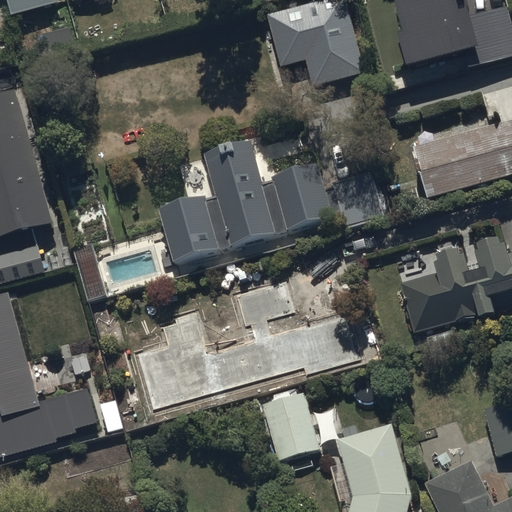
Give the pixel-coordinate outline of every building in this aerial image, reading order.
[(6,0),(10,15),(58,2),(57,0),(6,0)] [(369,70),(349,0),(313,0),(268,12),(290,92),(369,70)] [(408,65),(465,50),(470,67),(511,55),(511,21),(507,4),(470,14),(466,0),(397,0),(406,31),(400,32),(408,65)] [(73,49),(67,29),(42,36),(48,56),(73,49)] [(0,233),(53,219),(16,85),(24,83),(20,70),(0,76),(0,233)] [(511,173),(511,117),(416,145),(430,196),(511,173)] [(177,265),(342,218),(345,228),(384,216),(371,174),(325,188),(319,166),(263,182),(251,141),(204,155),(216,195),(161,211),(177,265)] [(0,239),(0,282),(46,270),(34,230),(0,239)] [(441,271),(403,281),(417,330),(511,303),(511,250),(511,251),(505,231),(478,239),(485,263),(472,267),(465,242),(435,250),(441,271)] [(40,404),(9,294),(0,296),(0,460),(59,444),(58,440),(78,434),(77,429),(97,424),(88,391),(40,404)] [(284,336),(274,301),(144,337),(161,398),(240,377),(242,384),(286,372),(276,338),(284,336)] [(356,365),(346,330),(298,343),(307,378),(356,365)] [(307,391),(265,403),(280,458),(322,447),(307,391)] [(511,399),(484,407),(496,454),(511,449),(511,399)] [(408,511),(415,490),(393,420),(338,437),(355,493),(350,511),(408,511)] [(473,459),(427,481),(441,511),(511,511),(511,495),(494,504),(473,459)]
